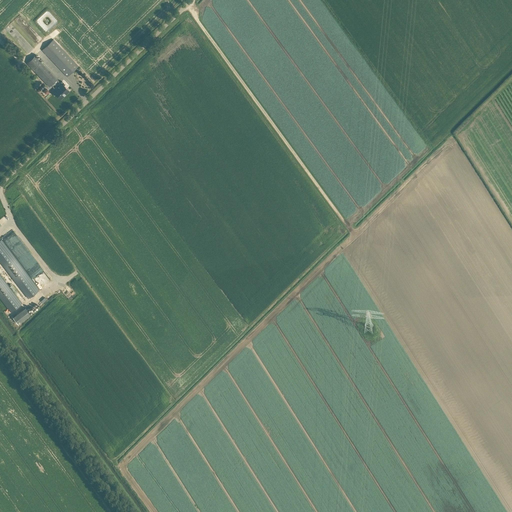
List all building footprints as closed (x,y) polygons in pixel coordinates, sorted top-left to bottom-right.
[(67,76),(78,66),(53,39),(42,50),(67,76)] [(24,65),(31,72),(33,70),(49,87),(56,79),(41,63),(42,62),(35,55),(24,65)] [(58,84),(61,87),(59,89),(56,86),(51,91),(54,95),(56,93),(61,98),(69,91),(64,85),(65,84),(62,81),(58,84)] [(0,262),(28,298),(38,290),(0,241),(0,240),(0,298),(11,312),(22,303),(0,275),(0,262)] [(67,289),(63,293),(69,299),(75,292),(71,288),(69,291),(67,289)] [(25,306),(16,315),(22,322),(31,313),(25,306)]
